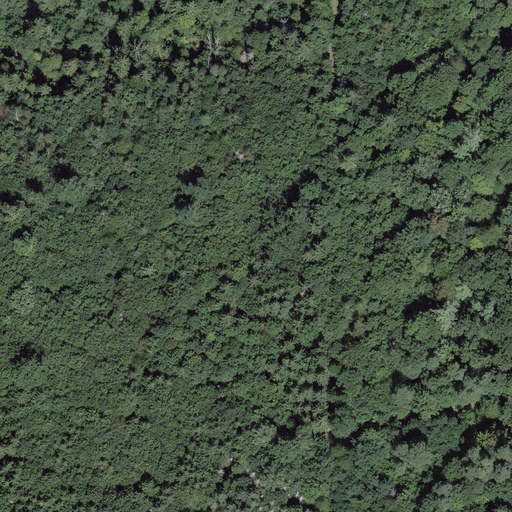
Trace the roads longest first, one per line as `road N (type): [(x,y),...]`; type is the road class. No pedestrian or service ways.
road 1 (track): [(326,511),(333,0)]
road 2 (track): [(511,395),(327,430)]
